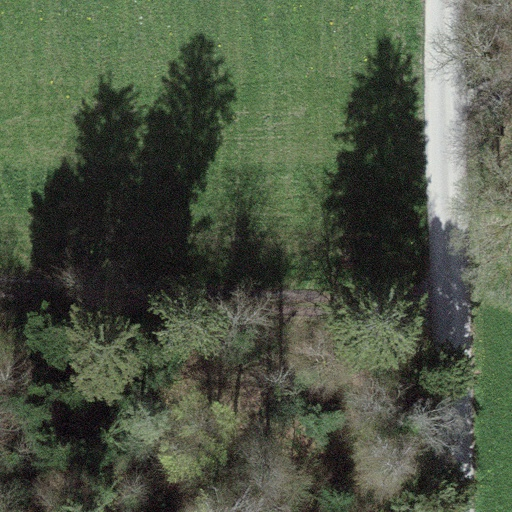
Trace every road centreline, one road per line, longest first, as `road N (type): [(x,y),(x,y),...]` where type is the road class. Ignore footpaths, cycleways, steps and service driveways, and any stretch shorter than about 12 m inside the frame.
road 1 (unclassified): [(447,0),(455,511)]
road 2 (track): [(450,257),(0,272)]
